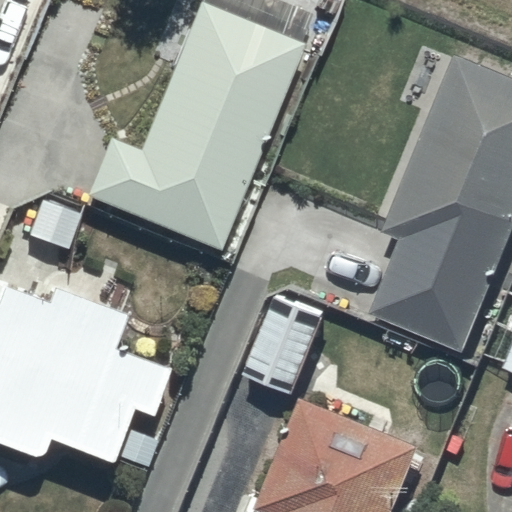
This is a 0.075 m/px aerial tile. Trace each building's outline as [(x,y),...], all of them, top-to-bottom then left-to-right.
[(54,0),(53,4),(45,0),(31,31),(72,49),(89,10),(93,0),(125,0),(128,1),(128,0),(54,0)] [(105,131),(79,190),(210,247),(300,42),(204,0),(196,0),(134,143),(105,131)] [(511,227),(511,79),(452,55),(379,231),(399,239),(367,314),(463,351),(511,227)] [(266,194),(213,324),(300,359),(343,253),(322,244),(332,220),(266,194)] [(0,439),(36,453),(43,433),(106,457),(108,451),(144,465),(155,437),(119,423),(127,403),(148,411),(166,365),(109,343),(122,310),(52,282),(47,296),(0,277),(0,439)] [(511,336),(502,360),(511,364),(511,336)] [(255,487),(244,511),(389,511),(416,447),(435,455),(447,428),(378,400),(371,415),(302,387),(260,489),(255,487)]
